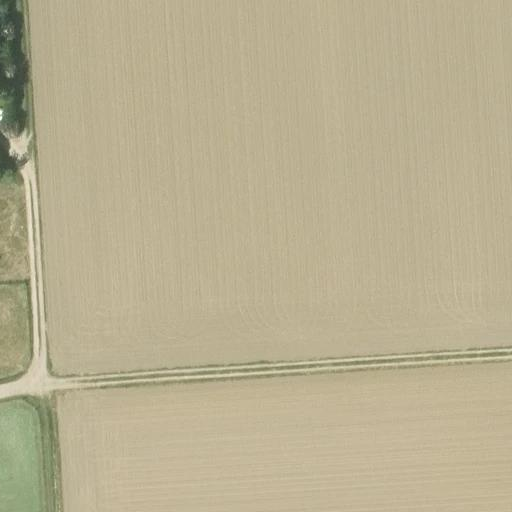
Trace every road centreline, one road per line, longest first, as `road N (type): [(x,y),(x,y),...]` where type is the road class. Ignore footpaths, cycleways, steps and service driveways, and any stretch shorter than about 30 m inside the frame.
road 1 (track): [(511,356),(45,386)]
road 2 (track): [(45,386),(19,0)]
road 3 (track): [(45,386),(52,511)]
